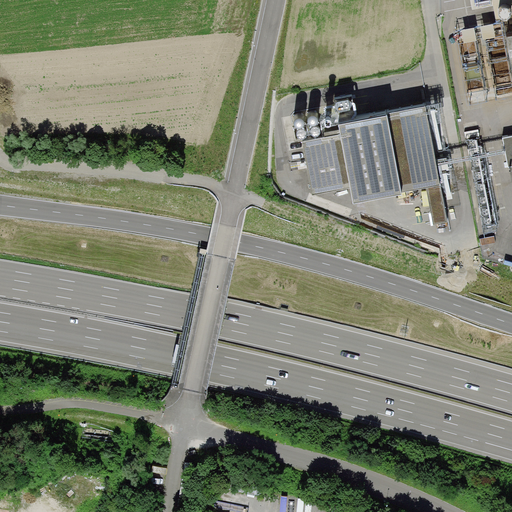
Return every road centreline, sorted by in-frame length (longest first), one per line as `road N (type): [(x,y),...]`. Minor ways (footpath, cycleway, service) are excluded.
road 1 (primary): [(0,203),(287,253),(511,321)]
road 2 (motorway): [(511,396),(224,323),(0,281)]
road 3 (unclassified): [(183,424),(276,0)]
road 4 (motorway): [(0,316),(422,410)]
road 5 (unclassified): [(183,424),(439,511)]
road 6 (track): [(0,153),(235,190)]
road 7 (unclassified): [(0,409),(76,402),(183,424)]
